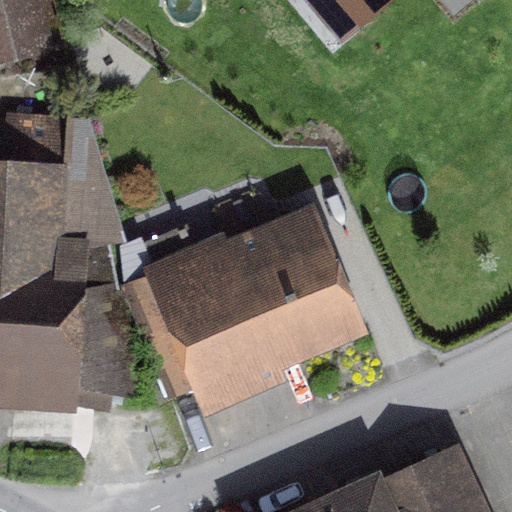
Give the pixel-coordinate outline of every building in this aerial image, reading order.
[(48,0),(0,0),(0,71),(64,54),(48,0)] [(352,0),(364,14),(380,0),(352,0)] [(0,408),(112,410),(117,191),(68,190),(69,120),(7,118),(6,164),(0,163),(0,408)] [(316,203),(147,276),(207,413),(376,340),(316,203)] [(487,511),(457,443),(296,511),(487,511)]
